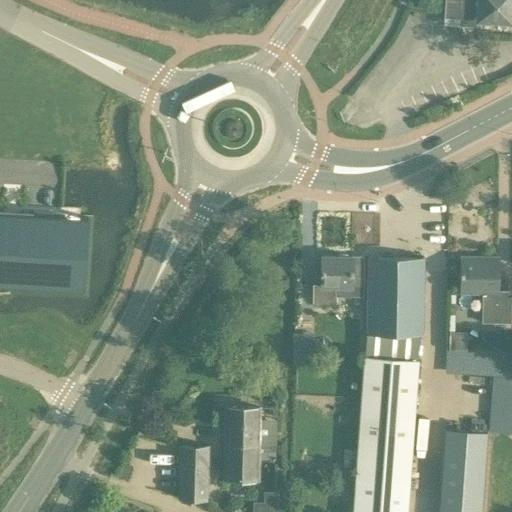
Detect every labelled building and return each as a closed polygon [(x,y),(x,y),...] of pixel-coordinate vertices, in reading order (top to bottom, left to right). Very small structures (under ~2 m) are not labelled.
[(459,0),(458,20),(509,23),(510,0),(459,0)] [(0,283),(82,289),(86,232),(63,231),(64,215),(0,211),(0,283)] [(319,287),(334,287),(334,296),(366,296),(366,286),(366,268),(350,268),(351,256),(320,255),(319,287)] [(366,286),(366,296),(365,333),(351,511),(404,511),(416,360),(414,360),(416,334),(421,334),(422,257),(366,256),(366,268),(366,286)] [(497,258),(459,258),(459,293),(481,293),(480,322),(510,322),(510,291),(497,291),(497,258)] [(294,331),(293,358),(311,359),(312,332),(294,331)] [(453,345),(478,345),(478,333),(453,333),(453,345)] [(511,374),(493,374),(492,430),(511,431),(511,374)] [(223,442),(275,443),(275,419),(258,419),(258,407),(224,406),(223,442)] [(479,511),(486,432),(446,429),(439,511),(479,511)] [(274,458),(275,443),(223,442),(222,478),(256,479),(257,458),(274,458)] [(207,445),(179,445),(178,501),(206,501),(207,445)] [(132,468),(124,465),(119,476),(127,480),(132,468)] [(266,500),(255,501),(255,511),(278,511),(278,490),(265,490),(266,500)]
